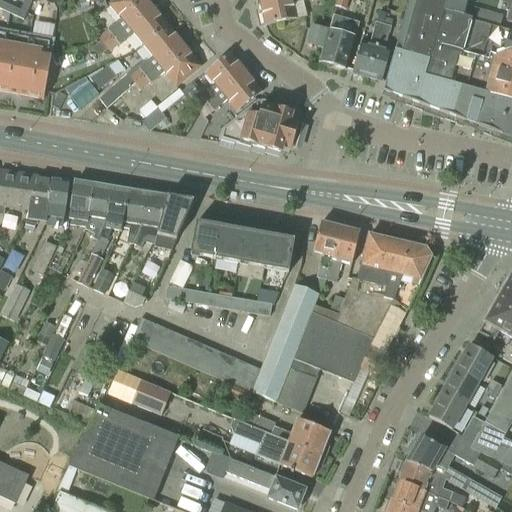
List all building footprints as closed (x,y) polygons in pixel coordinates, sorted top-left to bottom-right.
[(24,0),(19,12),(0,2),(0,10),(23,21),(32,0),(24,0)] [(116,0),(108,7),(120,21),(97,39),(100,42),(104,47),(151,8),(144,0),(116,0)] [(269,0),(259,2),(264,27),(305,17),(302,3),(312,0),(269,0)] [(347,0),(336,0),(334,8),(344,11),(347,0)] [(472,19),(458,16),(443,11),(445,0),(408,0),(384,84),(385,84),(386,82),(394,84),(390,96),(401,100),(474,126),(501,135),(501,136),(511,139),(511,30),(472,18),(472,19)] [(445,0),(443,11),(458,16),(462,0),(445,0)] [(151,8),(104,47),(107,51),(108,52),(109,54),(132,36),(141,47),(166,27),(151,8)] [(382,25),(383,26),(385,18),(386,15),(378,13),(375,24),(382,25)] [(345,71),(354,39),(358,24),(332,17),(319,63),(322,64),(323,67),(329,68),(332,67),(345,71)] [(392,21),(385,18),(383,26),(390,28),(392,21)] [(382,25),(375,24),(374,23),(369,41),(370,41),(370,44),(360,41),(351,75),(366,79),(375,47),(376,47),(382,25)] [(391,28),(390,28),(383,26),(382,25),(376,47),(375,47),(366,79),(381,83),(390,50),(384,48),(388,35),(389,35),(391,28)] [(151,59),(128,78),(134,85),(156,66),(181,45),(166,27),(141,47),(151,59)] [(310,27),(305,46),(321,50),(326,31),(310,27)] [(0,62),(0,93),(18,97),(29,36),(6,32),(0,62)] [(53,41),(29,36),(18,97),(42,101),(53,41)] [(100,43),(92,50),(98,58),(107,51),(104,47),(100,43)] [(163,74),(173,87),(174,88),(199,68),(181,45),(156,66),(134,85),(140,92),(163,74)] [(191,106),(197,113),(245,74),(229,54),(204,74),(214,86),(200,97),(201,98),(191,106)] [(114,77),(124,71),(118,62),(107,68),(114,77)] [(97,92),(115,79),(114,77),(107,68),(89,81),(97,92)] [(245,74),(197,113),(203,120),(226,102),(235,114),(260,94),(245,74)] [(134,85),(128,78),(127,76),(98,101),(106,109),(134,85)] [(84,80),(65,90),(68,97),(86,83),(84,80)] [(157,110),(141,123),(149,133),(150,133),(165,120),(161,115),(183,96),(178,91),(156,109),(157,110)] [(234,145),(249,149),(250,147),(264,104),(257,102),(220,131),(217,142),(218,142),(233,146),(234,145)] [(281,109),(264,104),(250,147),(264,151),(265,149),(280,154),(282,148),(290,150),(291,148),(294,149),(301,125),(298,125),(298,122),(289,121),(291,114),(281,111),(281,109)] [(28,214),(34,177),(0,172),(0,216),(3,217),(4,210),(28,214)] [(27,221),(45,223),(50,180),(34,177),(28,214),(27,221)] [(61,229),(68,183),(50,180),(45,223),(44,226),(61,229)] [(92,186),(73,183),(71,195),(67,227),(85,230),(86,219),(92,186)] [(102,230),(110,189),(92,186),(86,219),(93,221),(91,239),(98,240),(99,239),(98,238),(102,230)] [(121,230),(122,225),(128,192),(110,189),(102,230),(98,238),(99,239),(106,242),(111,231),(121,233),(121,230)] [(121,230),(128,231),(126,245),(133,246),(134,242),(138,236),(140,236),(146,195),(129,192),(128,192),(122,225),(121,230)] [(148,230),(157,231),(158,231),(164,198),(146,195),(140,236),(138,236),(134,242),(144,247),(147,237),(148,230)] [(189,210),(193,202),(192,202),(181,200),(164,198),(158,231),(157,231),(153,249),(170,252),(189,210)] [(32,232),(34,225),(26,223),(24,230),(32,232)] [(213,261),(219,228),(195,223),(189,256),(213,261)] [(328,274),(340,229),(320,224),(312,254),(321,256),(315,279),(325,282),(327,274),(328,274)] [(219,228),(213,261),(238,265),(244,232),(219,228)] [(349,269),(355,246),(358,234),(340,229),(328,274),(327,274),(325,282),(335,284),(340,266),(349,269)] [(244,232),(238,265),(263,270),(269,237),(244,232)] [(328,312),(314,307),(275,405),(301,415),(319,371),(352,385),(359,369),(361,370),(374,342),(393,303),(409,246),(368,236),(356,283),(350,282),(343,301),(338,315),(328,312)] [(263,270),(287,274),(293,241),(269,237),(263,270)] [(30,273),(42,278),(56,248),(44,243),(30,273)] [(425,250),(409,246),(398,285),(416,289),(430,258),(425,250)] [(11,253),(3,269),(14,275),(22,259),(11,253)] [(126,278),(140,281),(145,257),(131,254),(126,278)] [(80,275),(92,281),(101,261),(90,256),(80,275)] [(190,269),(179,264),(170,284),(181,289),(190,269)] [(91,291),(103,297),(113,277),(101,271),(91,291)] [(0,272),(0,290),(4,292),(11,279),(0,272)] [(511,273),(483,324),(484,325),(479,334),(491,341),(496,331),(511,340),(501,360),(511,366),(511,273)] [(123,305),(133,310),(142,307),(145,300),(141,299),(145,290),(133,284),(123,305)] [(416,290),(416,289),(398,285),(393,303),(374,342),(361,370),(377,377),(416,290)] [(29,293),(17,287),(16,286),(1,317),(14,324),(29,293)] [(294,287),(259,372),(250,394),(275,405),(314,307),(319,297),(294,287)] [(202,307),(204,295),(166,288),(165,300),(202,307)] [(231,300),(204,295),(202,307),(229,311),(231,300)] [(334,297),(328,312),(338,315),(343,301),(334,297)] [(255,304),(231,300),(229,311),(253,315),(255,304)] [(270,306),(255,304),(253,315),(269,318),(270,306)] [(130,343),(250,394),(259,372),(140,320),(130,343)] [(48,342),(51,336),(55,328),(44,323),(38,337),(48,342)] [(63,341),(51,336),(48,342),(45,348),(41,358),(53,363),(63,341)] [(38,337),(35,343),(45,348),(48,342),(38,337)] [(95,351),(83,346),(71,371),(83,377),(95,351)] [(468,346),(454,371),(477,384),(491,360),(468,346)] [(52,366),(41,360),(35,373),(46,378),(52,366)] [(0,386),(8,390),(9,389),(14,376),(0,369),(0,386)] [(464,408),(477,384),(454,371),(441,395),(464,408)] [(511,469),(511,444),(502,439),(511,421),(511,374),(470,450),(479,454),(501,465),(511,469)] [(161,417),(170,395),(140,382),(131,405),(161,417)] [(236,388),(223,382),(218,393),(231,399),(236,388)] [(491,392),(496,395),(500,388),(495,385),(491,392)] [(492,401),(496,395),(491,392),(487,399),(492,401)] [(54,399),(42,393),(38,402),(37,404),(49,409),(50,407),(54,399)] [(441,395),(427,419),(450,432),(464,408),(441,395)] [(74,403),(72,406),(68,415),(67,416),(88,426),(94,413),(74,403)] [(94,413),(88,426),(68,468),(153,503),(178,439),(97,406),(94,413)] [(251,429),(265,434),(272,437),(275,429),(277,425),(247,414),(242,426),(251,429)] [(275,429),(272,437),(320,456),(329,434),(295,421),(290,434),(275,429)] [(320,456),(272,437),(265,434),(255,457),(311,479),(320,456)] [(472,444),(476,437),(471,434),(467,441),(472,444)] [(453,456),(420,438),(406,463),(431,473),(444,481),(459,490),(465,480),(446,469),(453,456)] [(500,466),(479,454),(471,468),(493,480),(498,470),(500,466)] [(230,461),(225,475),(239,481),(269,493),(266,500),(296,511),(297,510),(299,509),(302,502),(301,499),(304,491),(279,481),(270,477),(237,464),(230,461)] [(0,497),(15,505),(28,477),(0,463),(0,497)] [(440,489),(444,481),(431,473),(406,463),(405,463),(398,483),(448,503),(451,493),(440,489)] [(511,469),(501,465),(500,466),(498,470),(511,477),(511,469)] [(398,483),(390,502),(414,511),(433,511),(435,508),(444,511),(448,503),(398,483)] [(103,511),(58,494),(50,511),(103,511)] [(33,511),(46,511),(49,508),(38,502),(33,511)] [(414,511),(390,502),(386,511),(414,511)]
